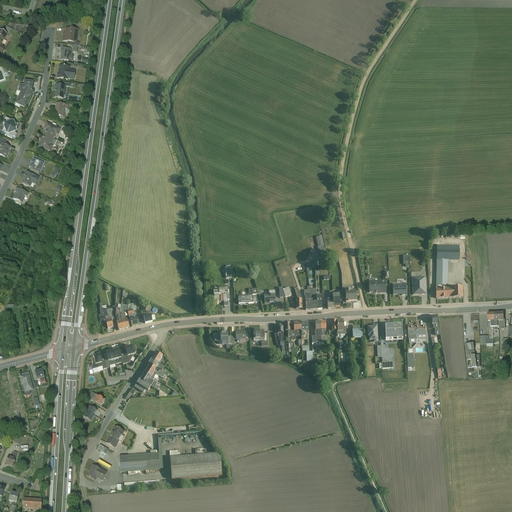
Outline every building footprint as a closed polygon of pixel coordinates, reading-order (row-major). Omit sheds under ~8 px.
[(62,41),(77,43),(79,29),(64,27),(62,41)] [(60,60),(73,62),(73,57),(72,56),(73,49),(62,48),(60,60)] [(57,79),(75,81),(76,72),(70,71),(70,67),(58,65),(57,79)] [(15,104),(26,108),(33,92),(34,81),(25,80),(23,85),(21,85),(18,92),(21,92),(15,104)] [(54,98),(64,99),(65,85),(55,85),(54,98)] [(55,117),(65,117),(65,110),(68,110),(68,105),(56,104),(55,117)] [(1,130),(15,136),(20,124),(6,118),(1,130)] [(48,122),(37,147),(51,152),(54,145),(52,144),(56,135),(58,136),(62,128),(48,122)] [(0,149),(0,155),(6,158),(11,147),(2,144),(0,149)] [(30,167),(41,172),(45,162),(34,157),(30,167)] [(36,186),(40,178),(27,172),(22,184),(31,188),(33,184),(36,186)] [(13,200),(23,204),(28,192),(18,188),(13,200)] [(322,236),(316,237),(320,255),(327,253),(322,236)] [(437,246),(437,285),(448,285),(448,260),(460,261),(460,247),(437,246)] [(318,258),(321,267),(326,265),(324,256),(318,258)] [(412,296),(426,295),(425,277),(411,278),(412,296)] [(368,294),(385,293),(384,281),(367,282),(368,294)] [(391,296),(406,296),(406,285),(391,285),(391,296)] [(436,299),(463,298),(463,288),(435,289),(436,299)] [(285,300),(295,298),(294,289),(283,291),(285,300)] [(224,306),(229,305),(229,290),(220,290),(221,296),(215,296),(215,303),(224,303),(224,306)] [(270,304),(281,303),(281,295),(269,295),(270,304)] [(328,310),(333,310),(333,308),(333,298),(323,299),(323,305),(327,305),(328,310)] [(350,309),(358,308),(357,299),(349,299),(350,309)] [(147,324),(154,323),(152,313),(145,315),(147,324)] [(101,326),(108,324),(107,321),(106,316),(99,317),(101,326)] [(133,327),(141,325),(138,317),(131,319),(133,327)] [(430,329),(437,328),(436,317),(429,317),(430,329)] [(109,329),(115,328),(114,320),(107,321),(108,324),(109,329)] [(303,332),(303,322),(295,323),(296,333),(303,332)] [(387,343),(405,342),(404,325),(386,326),(387,343)] [(406,336),(424,335),(424,326),(406,326),(406,336)] [(370,342),(380,341),(379,327),(369,327),(370,342)] [(354,339),(365,338),(364,329),(354,330),(354,339)] [(254,339),(266,338),(266,330),(254,330),(254,339)] [(222,345),(230,345),(230,333),(221,333),(222,345)] [(484,338),(484,345),(489,345),(489,349),(497,349),(497,341),(493,341),(493,338),(484,338)] [(466,353),(474,351),(473,344),(465,345),(466,353)] [(129,357),(137,355),(134,346),(126,348),(129,357)] [(117,360),(123,359),(121,349),(115,351),(117,360)] [(117,360),(115,351),(108,352),(110,362),(117,360)] [(152,358),(161,363),(165,356),(156,351),(152,358)] [(96,365),(104,363),(102,354),(94,356),(96,365)] [(152,358),(149,364),(157,369),(161,363),(152,358)] [(144,372),(153,377),(157,369),(149,364),(144,372)] [(38,381),(46,379),(43,370),(35,373),(38,381)] [(144,372),(140,379),(149,384),(153,377),(144,372)] [(24,393),(33,391),(29,373),(20,376),(24,393)] [(135,388),(144,392),(149,384),(140,379),(135,388)] [(93,400),(103,406),(106,400),(96,394),(93,400)] [(96,416),(99,411),(91,407),(88,412),(96,416)] [(106,444),(116,449),(125,432),(115,427),(106,444)] [(39,455),(44,443),(40,442),(35,453),(39,455)] [(103,447),(101,451),(110,456),(113,451),(103,447)] [(6,464),(14,467),(19,454),(14,453),(12,457),(9,456),(6,464)] [(121,474),(161,470),(160,453),(120,457),(121,474)] [(222,455),(170,459),(172,482),(224,477),(222,455)] [(101,485),(108,472),(93,465),(86,477),(101,485)] [(0,496),(4,498),(8,489),(0,485),(0,496)] [(10,502),(18,504),(21,495),(12,493),(10,502)] [(23,509),(42,510),(42,500),(24,499),(23,509)]
